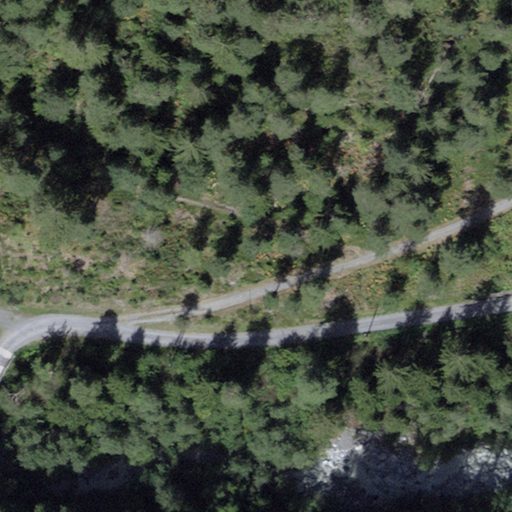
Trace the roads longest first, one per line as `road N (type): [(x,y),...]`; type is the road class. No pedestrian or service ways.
road 1 (track): [(90,329),(219,305),(450,234),(511,189)]
road 2 (track): [(490,307),(247,340),(90,329)]
